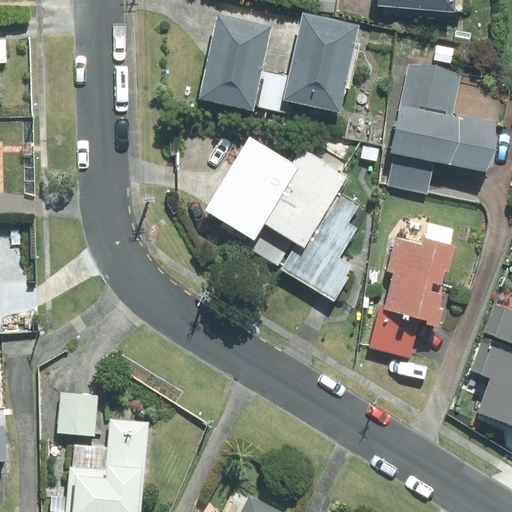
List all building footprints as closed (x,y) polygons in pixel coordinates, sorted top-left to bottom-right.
[(464,8),(464,0),(384,0),(384,4),(464,8)] [(349,113),(368,23),(316,12),(301,84),(265,76),(276,24),(224,13),(206,98),(293,116),(296,101),(349,113)] [(443,157),(496,168),(506,120),(457,109),(465,70),(413,59),(387,187),(434,197),(443,157)] [(306,162),(259,131),(209,207),(264,243),(277,223),(300,238),(285,261),(345,300),(366,268),(344,253),(372,211),(348,195),(360,176),(316,147),(306,162)] [(462,247),(399,232),(390,268),(400,270),(392,304),(382,301),(371,348),(414,358),(424,316),(444,321),(462,247)] [(511,270),(487,330),(511,340),(511,270)] [(100,434),(102,390),(63,388),(61,432),(100,434)] [(146,511),(152,418),(112,416),(110,447),(75,445),(72,493),(59,492),(57,511),(146,511)] [(291,511),(253,493),(243,511),(213,511),(199,505),(194,511),(291,511)]
